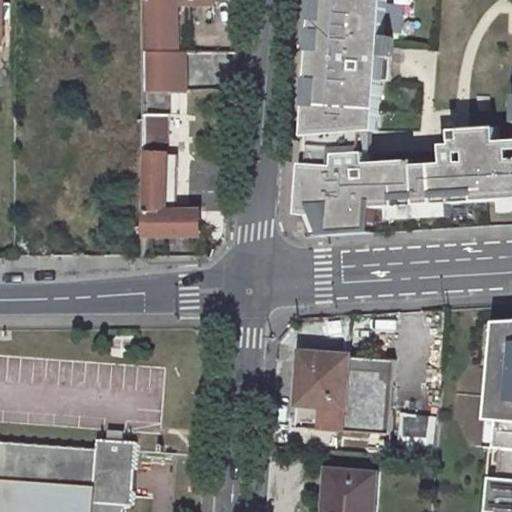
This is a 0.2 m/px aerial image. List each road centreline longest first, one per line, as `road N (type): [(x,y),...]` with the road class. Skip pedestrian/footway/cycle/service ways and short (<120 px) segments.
road 1 (tertiary): [(275,0),(253,287)]
road 2 (unclassified): [(253,287),(511,268)]
road 3 (residential): [(0,299),(253,287)]
road 4 (tertiary): [(253,287),(236,511)]
